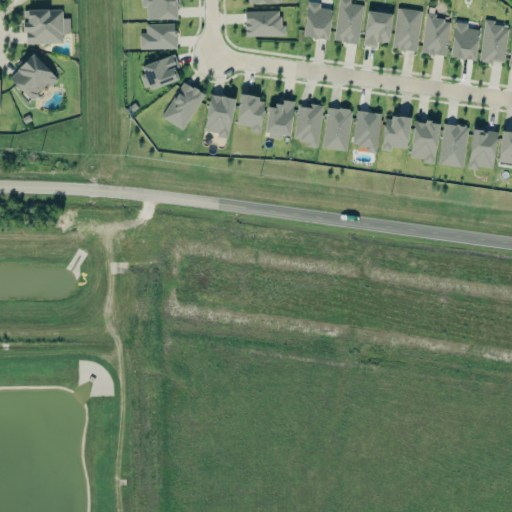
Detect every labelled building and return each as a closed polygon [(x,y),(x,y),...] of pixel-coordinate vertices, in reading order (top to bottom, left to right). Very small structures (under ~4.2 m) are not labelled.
[(177,0),(141,0),(141,8),(146,8),(146,19),(178,18),(177,0)] [(357,43),(363,4),(350,3),(350,0),(338,0),(333,40),(357,43)] [(303,36),(328,39),(331,8),(319,7),(320,2),(307,1),(303,36)] [(393,49),(417,50),(420,9),(395,8),(393,49)] [(62,42),(62,33),(70,32),(69,17),(62,18),(62,9),(24,9),(24,21),(24,43),(62,42)] [(245,36),(282,35),(281,10),(244,11),(245,36)] [(391,12),(375,10),(375,11),(366,10),(363,45),(376,46),(377,41),(388,42),(391,12)] [(446,55),(449,20),(436,19),(437,13),(425,12),(421,52),(446,55)] [(467,23),(455,21),(449,56),(473,60),(479,29),(466,27),(467,23)] [(479,60),(503,63),(508,25),(484,21),(479,60)] [(175,23),(146,23),(146,32),(139,33),(139,48),(175,48),(175,23)] [(56,77),(33,53),(9,76),(31,100),(56,77)] [(178,66),(174,53),(141,65),(143,73),(139,74),(145,90),(178,78),(174,68),(178,66)] [(163,119),(185,129),(203,92),(181,81),(163,119)] [(227,136),(234,98),(210,93),(203,131),(227,136)] [(264,98),(240,94),(235,124),(251,126),(250,131),(259,132),(264,98)] [(268,104),(265,136),(280,138),(280,134),(290,135),(293,100),(281,99),(280,106),(268,104)] [(298,102),(292,141),(317,144),(322,106),(298,102)] [(321,146),(345,150),(351,110),(327,106),(321,146)] [(380,113),(355,110),(352,144),(366,146),(365,151),(376,152),(380,113)] [(405,148),(410,118),(385,115),(380,149),(390,151),(390,146),(405,148)] [(409,156),(423,158),(423,162),(433,163),(438,123),(414,119),(409,156)] [(467,125),(442,123),(438,164),(463,166),(467,125)] [(492,169),(496,129),(472,127),(467,166),(492,169)] [(511,168),(511,167),(511,132),(500,131),(497,161),(511,163),(511,168)]
